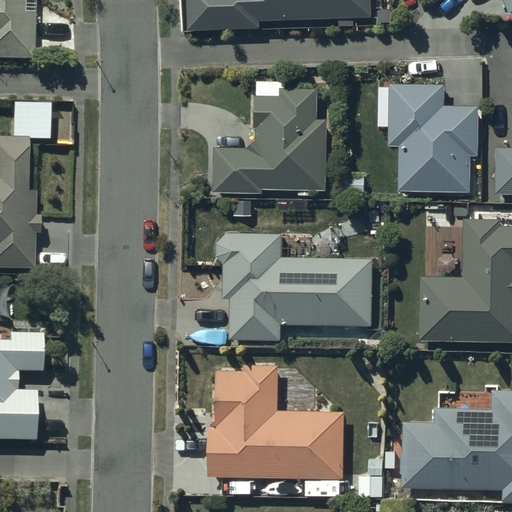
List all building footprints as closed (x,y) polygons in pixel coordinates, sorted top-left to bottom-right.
[(0,0),(0,53),(32,54),(33,0),(0,0)] [(186,0),(187,24),(259,23),(259,14),(369,13),(369,0),(186,0)] [(247,142),(214,141),(214,187),(262,187),(262,183),(325,183),(325,114),(316,114),(316,83),(285,83),(285,77),(256,77),(256,90),(254,90),(254,134),(247,142)] [(399,140),(398,186),(469,185),(469,151),(475,151),(476,101),(444,101),(444,79),(389,79),(389,139),(399,140)] [(0,262),(34,263),(34,228),(37,228),(37,210),(34,210),(34,184),(26,184),(26,132),(0,131),(0,262)] [(511,142),(496,142),(495,187),(511,187),(511,142)] [(419,272),(417,335),(511,336),(511,219),(501,220),(501,214),(465,214),(465,271),(419,272)] [(221,257),(222,258),(222,293),(229,293),(229,334),(279,334),(279,318),(370,318),(370,254),(280,254),(280,228),(226,228),(225,228),(225,229),(224,229),(223,230),(222,231),(221,232),(220,233),(220,234),(219,234),(219,235),(218,236),(218,237),(217,238),(217,239),(217,240),(217,241),(217,242),(216,243),(216,244),(216,245),(216,246),(217,247),(217,248),(217,249),(217,250),(218,251),(218,252),(218,253),(219,253),(219,254),(220,255),(221,256),(221,257)] [(0,432),(32,433),(33,384),(15,384),(15,366),(40,366),(41,327),(7,326),(7,334),(0,333),(0,432)] [(277,406),(277,361),(242,360),(242,365),(215,365),(215,421),(209,421),(209,472),(343,472),(343,406),(277,406)] [(402,417),(401,481),(501,484),(501,496),(511,496),(511,383),(491,383),(490,404),(435,402),(434,418),(402,417)] [(382,455),(369,455),(368,472),(358,473),(359,491),(382,491),(382,455)]
